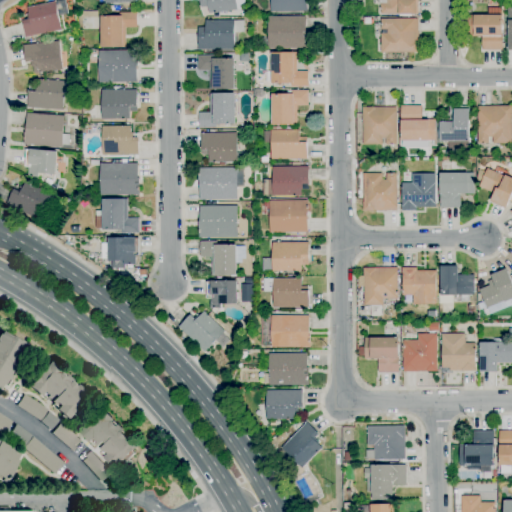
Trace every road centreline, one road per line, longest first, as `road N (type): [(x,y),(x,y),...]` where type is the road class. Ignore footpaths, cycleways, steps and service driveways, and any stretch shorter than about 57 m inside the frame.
road 1 (residential): [(338,0),(341,402)]
road 2 (primary): [(268,499),(211,412),(121,317),(0,235)]
road 3 (primary): [(0,272),(84,328),(171,414),(238,511)]
road 4 (residential): [(168,0),(169,284)]
road 5 (residential): [(511,77),(339,76)]
road 6 (residential): [(511,402),(341,402)]
road 7 (residential): [(484,238),(339,240)]
